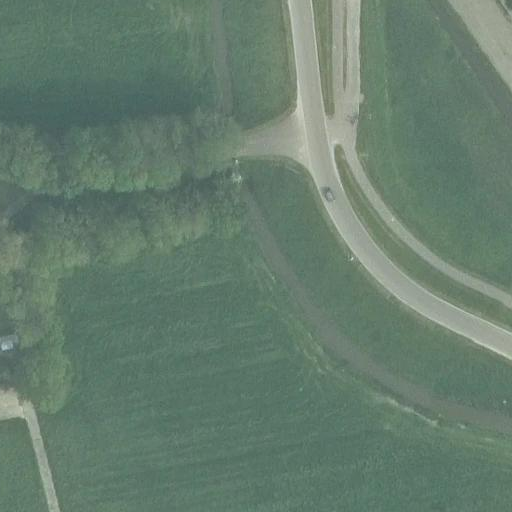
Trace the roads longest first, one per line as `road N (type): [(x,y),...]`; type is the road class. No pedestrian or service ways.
road 1 (tertiary): [(511,347),(416,299),(346,224),(323,177),(299,0)]
road 2 (track): [(354,0),(356,110),(341,132)]
